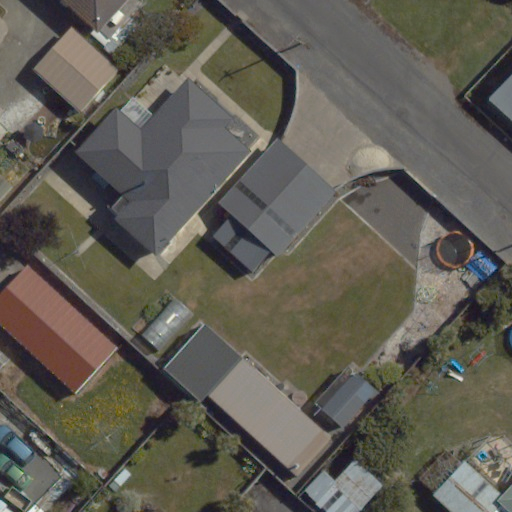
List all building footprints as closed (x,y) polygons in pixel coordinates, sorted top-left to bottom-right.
[(0,0),(0,51),(75,117),(125,60),(85,25),(107,1),(105,0),(0,0)] [(511,74),(489,103),(511,122),(511,74)] [(0,123),(0,211),(1,212),(19,192),(0,175),(0,155),(16,138),(0,123)] [(205,270),(273,328),(339,250),(268,189),(250,210),(173,145),(130,195),(106,174),(53,236),(112,287),(92,310),(137,349),(205,270)] [(243,359),(210,396),(302,480),(335,444),(243,359)] [(357,443),(303,496),(318,511),(369,511),(397,485),(357,443)]
